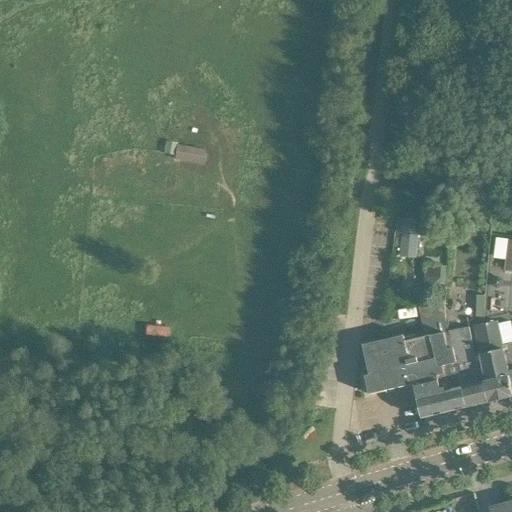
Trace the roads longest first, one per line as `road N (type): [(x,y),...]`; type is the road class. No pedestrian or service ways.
road 1 (residential): [(348,491),(337,453),(393,0)]
road 2 (tertiary): [(511,443),(348,491)]
